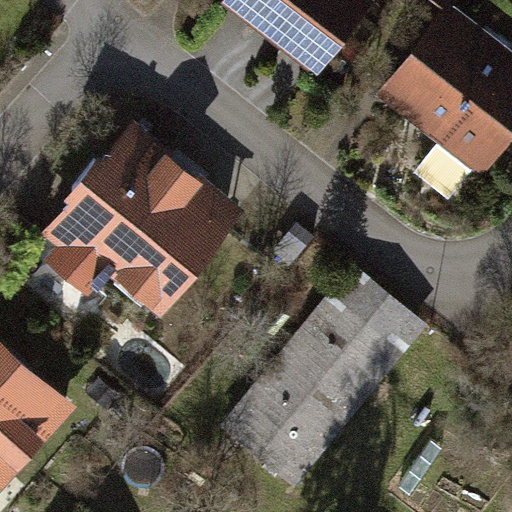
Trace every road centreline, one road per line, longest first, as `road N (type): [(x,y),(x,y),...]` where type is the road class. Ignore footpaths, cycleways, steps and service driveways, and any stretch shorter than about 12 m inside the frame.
road 1 (residential): [(116,26),(405,257),(465,274)]
road 2 (residential): [(0,155),(116,26)]
